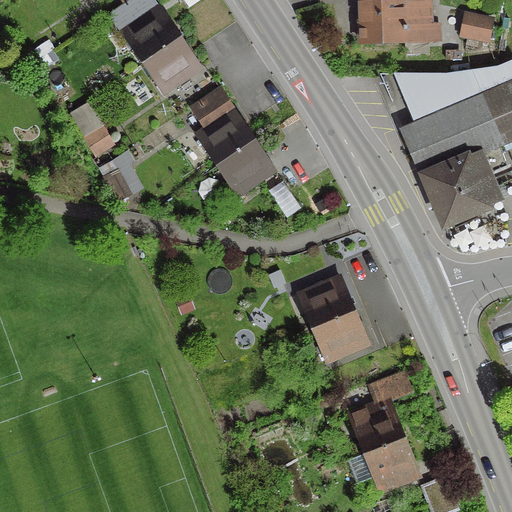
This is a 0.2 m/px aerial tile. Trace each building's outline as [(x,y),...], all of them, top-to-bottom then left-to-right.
[(132,24),(119,33),(140,63),(177,38),(151,0),(128,0),(122,5),(134,23),(132,24)] [(437,41),(437,25),(427,25),(426,1),(357,4),(358,44),(437,41)] [(463,16),(459,34),(485,39),(489,22),(463,16)] [(170,79),(194,63),(177,38),(140,63),(161,94),(174,85),(170,79)] [(487,173),(504,166),(496,146),(511,139),(511,64),(499,70),(447,77),(393,76),(415,123),(401,129),(441,226),(486,207),(485,206),(498,200),(487,173)] [(204,128),(193,135),(214,166),(251,140),(217,91),(191,110),(204,128)] [(268,166),(251,140),(214,166),(235,196),(248,187),(244,182),(268,166)] [(112,172),(106,163),(95,171),(101,179),(112,172)] [(117,170),(103,178),(115,200),(129,193),(117,170)] [(284,216),(296,207),(286,192),(273,200),(284,216)] [(310,288),(296,294),(310,328),(351,311),(339,283),(313,294),(310,288)] [(182,318),(171,297),(160,302),(170,324),(182,318)] [(351,311),(310,328),(324,363),(339,356),(336,350),(363,339),(351,311)] [(369,388),(375,403),(386,399),(407,391),(401,375),(369,388)] [(352,428),(362,453),(402,437),(386,399),(375,403),(347,414),(352,428)] [(372,478),(378,492),(417,477),(402,437),(362,453),(372,478)] [(450,493),(444,478),(420,487),(426,502),(450,493)] [(446,511),(456,508),(450,493),(426,502),(430,511),(446,511)]
